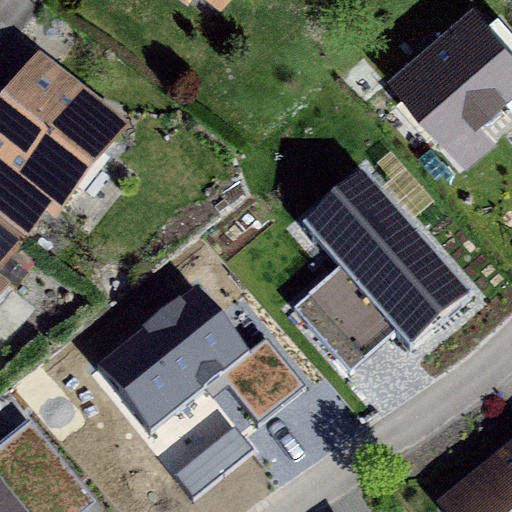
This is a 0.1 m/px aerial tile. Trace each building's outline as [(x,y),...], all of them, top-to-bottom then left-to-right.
[(511,55),(473,11),(395,79),(449,141),(475,118),(490,118),(500,109),(501,95),(511,85),(511,55)] [(117,133),(38,71),(0,118),(0,165),(56,210),(117,133)] [(344,213),(334,202),(303,230),(339,271),(294,312),(350,376),(396,336),(400,341),(430,315),(440,326),(471,299),(374,187),(344,213)] [(0,265),(22,238),(0,220),(0,265)] [(248,357),(196,292),(98,371),(150,437),(220,382),(249,359),(248,357)] [(267,342),(248,357),(249,359),(220,382),(258,428),(305,390),(267,342)] [(235,431),(174,480),(193,503),(254,454),(235,431)] [(511,511),(511,460),(452,510),(453,511),(511,511)] [(0,511),(13,511),(0,495),(0,511)]
